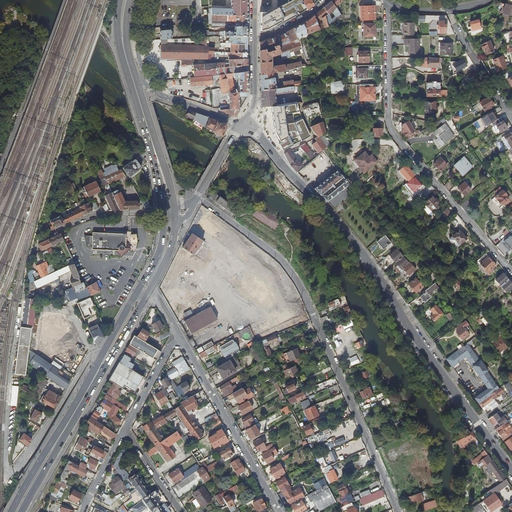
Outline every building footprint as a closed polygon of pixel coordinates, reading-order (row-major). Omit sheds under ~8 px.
[(231,0),(232,9),(212,8),(212,15),(249,16),(248,0),(231,0)] [(271,29),(304,11),(300,4),(300,0),(292,0),(262,17),(260,31),(271,29)] [(301,0),(302,4),(307,11),(314,5),(310,0),(301,0)] [(336,7),(332,2),(325,8),(327,12),(329,15),(333,11),(334,13),(333,13),(336,18),(335,19),(336,20),(340,17),(342,15),(336,7)] [(375,7),(363,7),(363,17),(375,16),(375,7)] [(327,12),(325,8),(315,17),(317,23),(321,21),(323,24),(318,26),(320,30),(329,28),(329,27),(326,17),(329,15),(327,12)] [(249,16),(212,15),(212,21),(228,21),(230,21),(236,22),(236,24),(230,24),(228,24),(228,27),(235,27),(247,27),(248,27),(249,16)] [(317,23),(315,17),(311,20),(304,24),(307,35),(320,31),(320,30),(318,26),(317,23)] [(444,21),(439,21),(439,25),(437,25),(437,29),(439,29),(439,33),(447,33),(447,24),(444,24),(444,21)] [(481,29),(479,21),(470,23),(471,27),(472,27),(472,31),(481,29)] [(307,35),(304,24),(294,28),(297,37),(297,38),(307,35)] [(376,24),(364,24),(364,38),(376,37),(376,24)] [(247,36),(247,27),(235,27),(235,31),(225,31),(225,32),(219,32),(219,34),(217,34),(217,37),(230,36),(247,36)] [(405,36),(415,36),(415,27),(405,27),(405,36)] [(161,29),(161,39),(162,39),(167,39),(173,38),(173,29),(172,29),(172,28),(161,29)] [(297,37),(294,28),(286,33),(289,42),(278,45),(280,54),(282,59),(304,53),(302,47),(299,40),(298,41),(297,39),(293,41),(292,38),(297,37)] [(289,42),(286,33),(278,37),(260,42),(260,51),(266,49),(267,52),(272,51),(275,50),(274,47),(278,45),(289,42)] [(248,53),(247,36),(230,36),(230,43),(220,43),(220,48),(228,48),(228,49),(229,49),(229,51),(231,51),(231,52),(248,53)] [(207,37),(199,37),(199,46),(207,47),(207,37)] [(418,39),(403,39),(404,46),(407,46),(408,55),(418,54),(418,39)] [(484,49),(486,54),(494,51),(490,41),(481,45),(482,49),(484,49)] [(220,52),(220,48),(220,43),(209,43),(210,47),(215,48),(215,52),(220,52)] [(450,43),(437,43),(437,55),(450,55),(450,43)] [(162,45),(162,60),(168,60),(168,61),(182,61),(182,65),(193,65),(193,64),(198,64),(199,60),(211,59),(211,54),(208,54),(208,47),(207,47),(199,46),(194,45),(184,45),(168,45),(162,45)] [(266,49),(260,51),(261,75),(274,73),(282,72),(286,71),(284,66),(284,65),(273,68),(273,70),(271,70),(271,55),(280,54),(278,45),(274,47),(275,50),(272,51),(267,52),(266,49)] [(211,54),(211,59),(216,59),(216,53),(219,53),(219,54),(224,54),(224,52),(220,52),(215,52),(215,48),(210,47),(208,47),(208,54),(211,54)] [(369,51),(359,52),(359,63),(369,62),(369,51)] [(498,72),(508,67),(502,55),(493,59),(498,72)] [(438,68),(438,58),(429,58),(429,68),(438,68)] [(197,69),(197,71),(212,70),(212,69),(236,67),(236,65),(241,64),(241,66),(248,66),(248,59),(229,60),(229,64),(225,65),(225,64),(209,65),(194,65),(194,69),(197,69)] [(450,62),(453,73),(467,66),(463,59),(458,62),(450,62)] [(296,69),(301,68),(300,62),(284,66),(286,71),(292,70),(296,69)] [(202,77),(212,76),(219,75),(227,74),(248,72),(248,66),(241,66),(236,67),(212,69),(212,70),(212,74),(211,75),(211,74),(202,75),(202,77)] [(367,69),(367,66),(358,66),(358,69),(356,69),(356,78),(368,78),(368,69),(367,69)] [(511,69),(503,75),(505,80),(507,79),(511,87),(511,69)] [(467,77),(465,79),(468,83),(470,82),(471,83),(479,78),(474,70),(466,75),(467,77)] [(230,93),(239,92),(248,92),(248,72),(227,74),(229,87),(230,93)] [(274,73),(261,75),(261,91),(294,87),(299,86),(301,86),(301,82),(295,82),(292,83),(292,81),(282,83),(282,87),(280,87),(274,87),(274,73)] [(219,75),(222,88),(228,87),(229,87),(227,74),(219,75)] [(195,78),(192,78),(193,85),(196,84),(196,86),(212,84),(212,76),(202,77),(195,78)] [(347,92),(347,88),(344,89),(343,81),(329,83),(330,87),(331,87),(332,94),(347,92)] [(432,83),(427,83),(427,97),(441,97),(441,83),(437,83),(437,82),(433,82),(432,83)] [(228,87),(222,88),(223,94),(230,93),(230,110),(240,110),(239,97),(247,97),(248,97),(248,92),(239,92),(230,93),(229,87),(228,87)] [(276,106),(276,102),(275,94),(295,93),(295,90),(294,87),(261,91),(260,91),(261,107),(270,107),(276,106)] [(375,88),(360,87),(360,100),(375,100),(375,88)] [(296,100),(276,102),(276,106),(292,104),(297,103),(302,102),(301,97),(296,97),(296,100)] [(479,102),(484,112),(491,108),(490,107),(493,105),(489,97),(479,102)] [(303,113),(319,108),(318,102),(301,108),(303,113)] [(276,106),(270,107),(272,116),(283,114),(290,114),(293,114),(299,112),(298,107),(297,103),(292,104),(276,106)] [(435,103),(425,103),(425,113),(436,113),(435,103)] [(188,113),(187,114),(191,118),(194,120),(196,113),(190,111),(188,113)] [(301,118),(299,112),(293,114),(290,114),(283,114),(272,116),(273,124),(283,121),(288,119),(290,124),(292,124),(299,121),(303,120),(301,118)] [(205,126),(209,118),(196,113),(194,120),(205,127),(205,126)] [(496,125),(503,121),(500,117),(494,121),(495,123),(491,125),(493,127),(496,125)] [(205,127),(222,137),(227,129),(226,124),(220,123),(220,122),(209,118),(205,126),(205,127)] [(290,124),(288,119),(283,121),(273,124),(274,135),(277,141),(285,138),(292,133),(296,131),(292,124),(290,124)] [(299,121),(292,124),(296,131),(292,133),(285,138),(277,141),(283,151),(297,144),(301,142),(310,137),(303,120),(299,121)] [(507,128),(503,121),(496,125),(500,133),(507,128)] [(330,146),(331,145),(323,135),(326,133),(322,123),(310,128),(317,137),(318,137),(326,148),(330,146)] [(445,124),(436,131),(439,136),(444,143),(454,135),(445,124)] [(382,128),(373,128),(372,133),(374,133),(374,136),(379,136),(379,135),(382,135),(382,128)] [(414,136),(406,141),(409,146),(417,141),(414,136)] [(324,150),(326,148),(318,137),(317,137),(314,139),(316,143),(312,146),(319,154),(324,150)] [(310,151),(305,145),(300,148),(306,155),(310,151)] [(289,152),(284,155),(291,166),(297,173),(303,166),(296,161),(289,152)] [(371,156),(369,158),(364,152),(362,152),(360,153),(360,156),(355,161),(359,166),(358,167),(363,174),(377,164),(371,156)] [(441,158),(434,164),(440,172),(447,165),(441,158)] [(464,158),(454,166),(463,176),(473,168),(464,158)] [(135,159),(134,159),(131,161),(122,168),(129,177),(138,170),(141,168),(141,167),(135,159)] [(405,165),(399,171),(408,181),(407,182),(415,191),(423,184),(415,175),(414,176),(405,165)] [(107,171),(108,175),(118,171),(116,166),(107,171)] [(107,183),(111,181),(125,176),(120,170),(118,171),(108,175),(104,177),(107,183)] [(314,190),(327,202),(349,185),(346,181),(343,177),(338,171),(331,176),(331,177),(328,179),(324,182),(321,185),(321,184),(314,190)] [(408,181),(399,171),(398,171),(407,182),(408,181)] [(95,181),(83,187),(87,196),(87,197),(100,191),(95,181)] [(450,181),(444,186),(449,192),(455,187),(450,181)] [(465,183),(458,189),(464,196),(471,190),(465,183)] [(74,191),(71,184),(65,185),(69,195),(74,193),(74,191)] [(458,190),(455,187),(449,192),(452,196),(458,190)] [(111,190),(110,189),(105,191),(107,194),(104,195),(111,210),(119,210),(111,192),(111,190)] [(111,192),(119,210),(138,208),(139,206),(136,200),(124,201),(119,191),(118,192),(116,189),(111,192)] [(495,197),(495,198),(494,199),(499,206),(501,204),(501,205),(509,199),(511,197),(506,190),(504,192),(503,191),(504,191),(503,191),(501,189),(496,193),(498,195),(495,197)] [(234,209),(235,208),(221,197),(217,202),(235,216),(238,212),(234,209)] [(432,198),(425,204),(426,205),(432,212),(432,213),(440,206),(437,204),(438,203),(435,200),(434,200),(432,198)] [(145,208),(151,208),(146,199),(141,201),(145,208)] [(468,200),(461,206),(466,212),(473,206),(468,200)] [(80,208),(83,215),(91,211),(88,203),(79,207),(80,208)] [(432,212),(426,205),(423,208),(429,215),(432,212)] [(48,224),(51,230),(83,215),(80,208),(60,218),(59,216),(49,221),(50,223),(48,224)] [(447,209),(441,214),(445,220),(451,214),(447,209)] [(452,237),(459,245),(466,239),(459,231),(460,230),(457,227),(452,232),(454,235),(452,237)] [(49,239),(52,246),(64,240),(60,233),(49,239)] [(126,234),(92,233),(92,250),(116,251),(125,251),(126,242),(126,234)] [(385,235),(377,242),(384,249),(391,243),(385,235)] [(49,239),(45,241),(38,244),(41,251),(52,246),(49,239)] [(126,242),(125,251),(116,251),(118,253),(121,257),(125,254),(130,249),(126,242)] [(502,245),(498,249),(504,257),(509,253),(502,245)] [(396,263),(403,256),(397,249),(390,256),(396,263)] [(372,255),(375,259),(381,255),(378,251),(372,255)] [(496,266),(486,254),(477,261),(488,273),(496,266)] [(409,263),(403,256),(396,263),(402,269),(403,268),(409,263)] [(378,264),(383,271),(389,266),(384,259),(378,264)] [(415,269),(410,262),(409,263),(403,268),(410,277),(417,272),(415,270),(415,269)] [(434,266),(431,262),(423,268),(427,273),(434,266)] [(42,278),(33,282),(35,287),(36,289),(57,279),(56,277),(70,271),(73,279),(72,279),(75,286),(65,291),(66,292),(75,290),(84,285),(83,281),(80,282),(78,277),(79,277),(74,264),(67,266),(54,272),(47,275),(42,278)] [(42,264),(35,267),(39,274),(45,271),(42,264)] [(170,282),(200,334),(212,324),(217,331),(230,324),(223,307),(220,310),(217,305),(238,304),(237,312),(259,312),(259,295),(265,296),(277,321),(300,312),(277,268),(241,267),(234,272),(235,283),(230,283),(230,273),(222,267),(188,268),(170,282)] [(501,287),(508,280),(503,274),(495,280),(501,287)] [(416,278),(409,284),(416,292),(423,286),(416,278)] [(511,287),(511,284),(508,280),(501,287),(506,293),(511,287)] [(465,289),(462,286),(461,286),(456,281),(453,284),(456,288),(454,290),(455,292),(456,291),(457,292),(459,291),(460,293),(465,289)] [(75,290),(66,292),(71,302),(78,298),(80,302),(89,297),(89,296),(100,291),(96,282),(86,287),(84,285),(75,290)] [(439,288),(435,282),(425,291),(426,292),(420,297),(425,303),(431,297),(429,295),(436,289),(437,289),(439,288)] [(89,297),(80,302),(76,303),(84,319),(89,316),(85,307),(92,304),(89,297)] [(338,298),(332,301),(333,301),(328,303),(331,310),(336,308),(335,305),(340,303),(338,298)] [(85,307),(89,316),(97,311),(95,305),(93,306),(92,304),(85,307)] [(434,321),(443,314),(436,305),(431,310),(434,314),(431,317),(434,321)] [(495,323),(486,312),(485,310),(484,310),(480,313),(486,319),(489,323),(486,326),(488,328),(495,323)] [(65,322),(49,320),(46,340),(62,341),(65,322)] [(158,320),(151,325),(156,332),(163,328),(158,320)] [(466,321),(458,327),(460,330),(457,332),(462,339),(469,334),(467,332),(470,330),(467,327),(469,325),(466,321)] [(88,328),(94,340),(97,347),(104,337),(97,324),(88,328)] [(20,327),(14,374),(24,375),(31,329),(20,327)] [(138,335),(145,339),(149,333),(142,329),(138,335)] [(140,351),(156,360),(161,352),(134,335),(130,342),(130,343),(129,344),(137,349),(140,351)] [(277,340),(276,336),(266,340),(268,344),(277,340)] [(502,338),(495,343),(500,352),(508,348),(502,338)] [(129,344),(125,351),(133,356),(137,349),(129,344)] [(459,350),(446,359),(452,367),(465,357),(488,389),(474,398),(478,403),(498,389),(486,372),(487,371),(480,360),(479,361),(467,344),(463,347),(466,350),(462,353),(459,350)] [(250,349),(257,363),(265,359),(256,345),(250,349)] [(212,346),(204,351),(207,356),(215,351),(212,346)] [(51,365),(30,351),(30,354),(28,364),(29,365),(65,389),(69,383),(57,374),(59,371),(51,365)] [(60,352),(53,361),(62,367),(64,364),(64,365),(69,359),(60,352)] [(119,361),(119,362),(127,366),(131,359),(123,354),(119,361)] [(140,361),(148,366),(151,360),(143,355),(140,361)] [(182,357),(176,360),(179,366),(180,365),(184,371),(189,369),(182,357)] [(277,357),(270,360),(273,367),(280,364),(277,357)] [(53,361),(51,365),(59,371),(62,367),(53,361)] [(217,368),(223,378),(235,371),(229,361),(217,368)] [(119,362),(109,380),(113,383),(122,388),(124,385),(134,391),(143,377),(127,366),(119,362)] [(166,374),(169,378),(178,373),(175,369),(166,374)] [(40,395),(44,388),(47,381),(39,377),(32,394),(39,396),(40,395)] [(168,382),(166,378),(160,381),(164,388),(167,387),(168,388),(171,387),(168,382)] [(233,379),(220,387),(225,396),(237,388),(234,384),(231,386),(229,383),(233,380),(233,379)] [(511,386),(511,379),(498,389),(478,403),(482,408),(511,386)] [(184,392),(189,389),(186,382),(180,385),(184,392)] [(296,389),(292,382),(285,386),(288,393),(296,389)] [(123,394),(126,390),(122,388),(113,383),(107,392),(116,398),(120,392),(123,394)] [(274,385),(280,396),(283,394),(277,383),(274,385)] [(44,388),(40,395),(44,397),(57,403),(62,397),(61,397),(48,390),(44,388)] [(242,388),(227,397),(229,401),(233,398),(235,401),(236,400),(237,403),(238,403),(247,397),(248,399),(253,396),(249,388),(243,391),(242,388)] [(366,388),(364,389),(364,390),(360,392),(363,398),(366,397),(367,398),(372,395),(372,393),(369,395),(366,388)] [(160,405),(168,401),(162,391),(154,396),(160,405)] [(291,400),(293,403),(294,403),(305,398),(302,392),(295,396),(296,398),(291,400)] [(104,398),(104,399),(113,404),(118,407),(124,411),(125,412),(127,407),(113,398),(112,400),(105,395),(104,398)] [(182,404),(187,412),(197,406),(191,396),(184,400),(185,402),(184,404),(182,401),(180,402),(182,404)] [(44,397),(41,402),(54,408),(57,403),(44,397)] [(92,413),(90,417),(96,420),(103,408),(109,412),(113,404),(104,399),(100,405),(98,404),(92,413)] [(307,399),(300,402),(303,409),(310,406),(307,399)] [(243,415),(247,412),(246,409),(250,406),(248,401),(238,406),(243,415)] [(486,414),(498,406),(495,401),(483,410),(486,414)] [(107,415),(118,426),(120,422),(113,415),(118,407),(113,404),(109,412),(107,415)] [(178,417),(179,419),(187,412),(182,404),(173,410),(176,414),(178,417)] [(318,416),(313,405),(304,410),(308,420),(318,416)] [(37,422),(41,413),(35,410),(33,409),(31,414),(32,415),(30,418),(37,422)] [(173,410),(163,416),(165,421),(176,414),(173,410)] [(179,419),(190,433),(198,427),(189,415),(187,412),(179,419)] [(206,423),(216,417),(218,416),(216,413),(204,420),(206,423)] [(507,421),(509,420),(505,415),(500,419),(497,414),(488,419),(495,429),(506,422),(507,421)] [(246,429),(254,425),(255,424),(249,415),(242,419),(245,425),(244,425),(246,429)] [(152,422),(155,427),(156,426),(165,421),(163,416),(152,422)] [(214,426),(221,422),(218,416),(216,417),(217,419),(212,422),(214,426)] [(104,432),(114,439),(117,434),(96,420),(90,417),(85,424),(99,433),(102,429),(104,431),(104,432)] [(146,433),(154,427),(155,427),(152,422),(151,423),(151,422),(143,427),(142,426),(137,429),(141,435),(146,432),(146,433)] [(495,430),(503,440),(511,433),(511,430),(506,422),(495,429),(495,430)] [(306,435),(311,433),(310,430),(311,429),(309,424),(303,427),(306,435)] [(246,429),(245,430),(250,439),(259,434),(254,425),(246,429)] [(84,427),(82,432),(89,435),(91,431),(84,427)] [(144,449),(146,452),(149,450),(163,440),(154,427),(146,433),(154,443),(144,449)] [(198,427),(190,433),(195,441),(203,435),(200,431),(199,429),(198,427)] [(221,429),(216,432),(217,433),(208,438),(214,448),(222,443),(223,444),(227,441),(221,429)] [(163,440),(168,446),(181,438),(180,436),(177,431),(163,440)] [(464,445),(474,438),(476,441),(477,440),(472,432),(457,442),(463,450),(466,448),(464,445)] [(80,437),(88,441),(92,443),(93,439),(82,433),(80,437)] [(24,434),(21,438),(21,441),(27,446),(32,439),(24,434)] [(74,448),(82,453),(88,441),(80,437),(74,448)] [(253,443),(257,450),(264,446),(260,439),(253,443)] [(149,450),(152,454),(159,450),(167,462),(174,456),(168,446),(163,440),(149,450)] [(272,443),(260,450),(262,454),(262,455),(267,463),(274,459),(272,456),(277,453),(272,443)] [(88,456),(102,463),(107,453),(94,446),(88,456)] [(220,453),(224,459),(232,454),(228,448),(220,453)] [(477,463),(488,455),(485,450),(481,453),(482,454),(472,461),(475,465),(477,463)] [(498,468),(488,455),(477,463),(481,468),(485,466),(488,470),(490,468),(501,482),(506,479),(498,468)] [(98,462),(90,458),(87,462),(91,465),(89,468),(92,469),(93,468),(94,469),(98,462)] [(68,460),(59,476),(63,478),(68,469),(69,470),(69,469),(84,477),(88,470),(85,469),(72,462),(68,460)] [(204,470),(207,474),(220,466),(218,462),(204,470)] [(277,481),(284,477),(282,473),(285,472),(282,468),(280,463),(270,468),(277,481)] [(240,464),(234,467),(232,468),(237,476),(244,472),(240,464)] [(335,475),(331,467),(325,470),(329,478),(335,475)] [(197,471),(204,483),(210,479),(207,474),(204,470),(202,468),(197,471)] [(119,475),(116,470),(113,472),(116,477),(111,481),(116,488),(122,483),(118,477),(118,476),(119,475)] [(168,476),(174,484),(183,478),(177,470),(168,476)] [(191,475),(175,486),(178,491),(197,478),(194,473),(191,475)] [(128,480),(135,489),(141,484),(138,479),(138,478),(136,475),(135,475),(128,480)] [(277,481),(275,482),(281,493),(282,492),(289,488),(290,487),(284,477),(277,481)] [(499,491),(509,484),(506,479),(501,482),(495,486),(494,487),(490,490),(492,493),(497,489),(499,491)] [(51,491),(56,493),(60,486),(61,486),(63,483),(57,480),(51,491)] [(135,489),(143,500),(149,495),(143,485),(141,484),(135,489)] [(220,495),(226,505),(230,511),(232,511),(235,510),(233,506),(234,506),(228,496),(226,497),(225,495),(230,493),(231,494),(239,489),(236,485),(220,495)] [(319,508),(334,499),(327,485),(307,496),(310,501),(314,499),(319,508)] [(211,501),(202,487),(192,494),(201,508),(211,501)] [(295,502),(304,497),(299,487),(291,492),(289,488),(282,492),(284,495),(289,503),(294,501),(295,502)] [(69,498),(77,502),(81,494),(80,494),(74,490),(73,490),(69,498)] [(159,507),(155,501),(160,497),(155,490),(149,495),(143,500),(142,500),(150,511),(160,511),(167,508),(167,507),(164,503),(159,507)] [(354,499),(351,492),(341,497),(344,504),(354,499)] [(494,493),(493,494),(483,501),(491,511),(502,504),(494,493)] [(224,504),(219,495),(215,497),(220,504),(220,503),(221,506),(224,504)] [(252,504),(257,511),(258,511),(263,510),(266,508),(261,499),(252,504)] [(291,506),(294,511),(299,511),(306,509),(301,500),(291,506)] [(489,511),(482,501),(471,509),(472,511),(489,511)] [(354,508),(352,502),(345,505),(347,511),(346,511),(356,511),(355,508),(354,508)]
